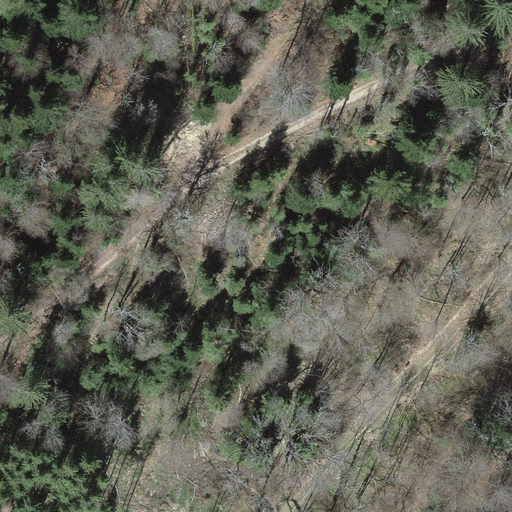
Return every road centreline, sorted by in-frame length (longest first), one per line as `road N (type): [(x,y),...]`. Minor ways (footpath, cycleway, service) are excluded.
road 1 (track): [(511,19),(286,148),(0,340)]
road 2 (track): [(290,511),(511,287)]
